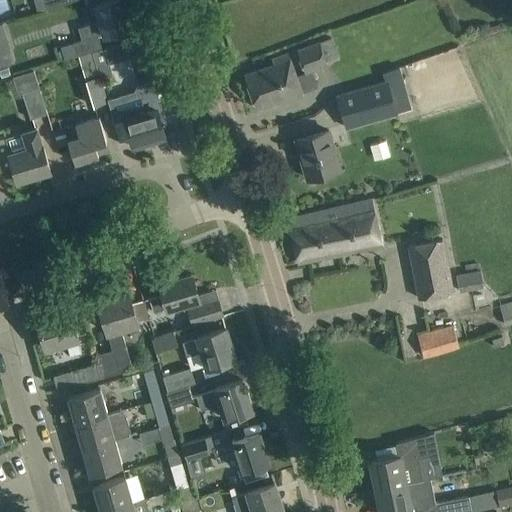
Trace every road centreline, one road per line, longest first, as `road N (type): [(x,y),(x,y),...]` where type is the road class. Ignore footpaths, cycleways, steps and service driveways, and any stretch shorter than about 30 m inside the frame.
road 1 (unclassified): [(327,511),(246,192)]
road 2 (residential): [(0,210),(167,164),(181,212)]
road 3 (unclassified): [(246,192),(188,0)]
road 4 (residential): [(0,292),(181,212)]
road 5 (residential): [(0,322),(54,511)]
